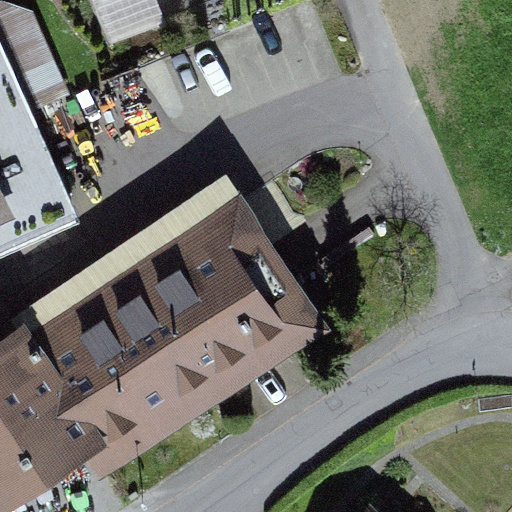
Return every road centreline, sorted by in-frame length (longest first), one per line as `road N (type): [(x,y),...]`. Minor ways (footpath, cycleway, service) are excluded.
road 1 (residential): [(218,511),(401,367),(488,339)]
road 2 (unknown): [(371,115),(356,21),(334,0)]
